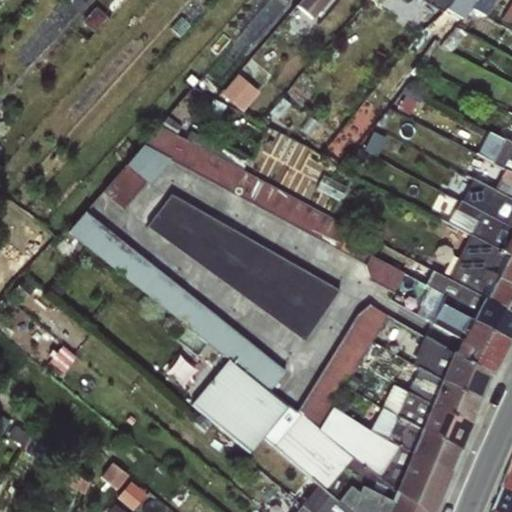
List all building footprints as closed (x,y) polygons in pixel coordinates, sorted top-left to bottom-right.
[(421,0),(442,11),(448,0),(421,0)] [(448,0),(442,11),(458,19),(470,8),(484,15),(493,0),(448,0)] [(242,72),(225,92),(247,110),(264,90),(242,72)] [(158,126),(102,192),(120,209),(169,161),(364,265),(369,280),(392,293),(402,274),(370,256),(376,244),(242,169),(245,160),(189,130),(184,139),(158,126)] [(511,164),(506,162),(511,149),(511,141),(492,131),(482,151),(511,167),(511,164)] [(511,196),(477,178),(455,220),(479,233),(456,277),(438,268),(430,282),(458,296),(465,282),(476,288),(504,234),(481,221),(488,209),(508,219),(511,211),(511,196)] [(146,227),(304,341),(338,290),(169,195),(146,227)] [(84,213),(67,231),(228,360),(270,390),(283,371),(84,213)] [(388,316),(368,304),(355,315),(295,411),(317,429),(388,316)] [(390,435),(411,389),(396,383),(375,428),(390,435)] [(511,493),(511,469),(503,490),(511,493)] [(348,511),(317,487),(297,511),(348,511)] [(494,511),(511,511),(511,493),(503,490),(494,511)]
